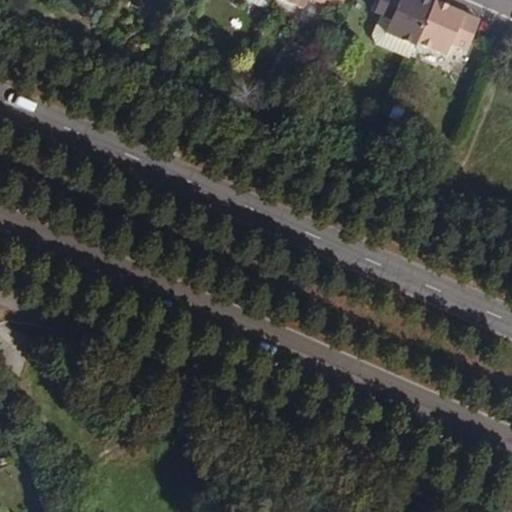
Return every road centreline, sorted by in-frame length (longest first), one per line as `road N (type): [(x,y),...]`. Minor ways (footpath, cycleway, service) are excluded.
road 1 (primary): [(511,326),(0,102)]
road 2 (primary): [(0,235),(511,458)]
